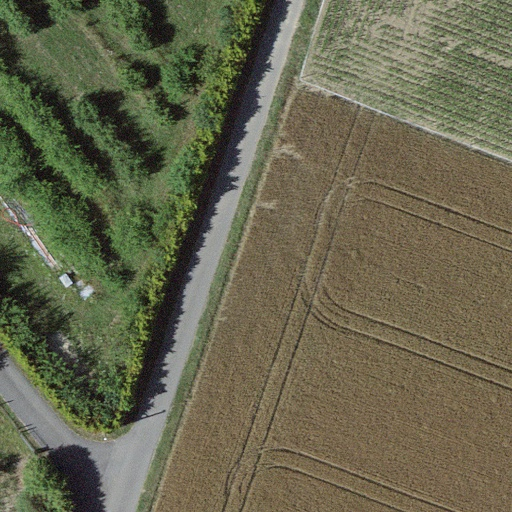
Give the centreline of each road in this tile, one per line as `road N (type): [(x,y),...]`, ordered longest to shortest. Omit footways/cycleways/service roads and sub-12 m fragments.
road 1 (residential): [(290,0),(118,509)]
road 2 (residential): [(118,509),(0,368)]
